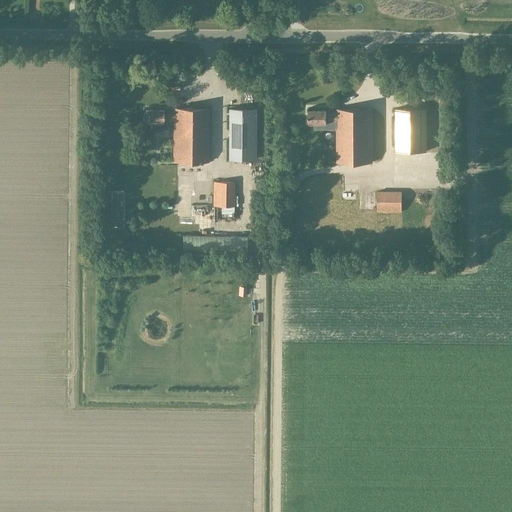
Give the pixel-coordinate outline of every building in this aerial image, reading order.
[(173,129),(173,161),(208,162),(209,108),(173,108),(173,111),(163,111),(163,108),(145,108),(145,121),(162,122),(162,129),(173,129)] [(253,160),(253,108),(228,108),(228,160),(253,160)] [(395,152),(427,151),(426,108),(395,108),(395,152)] [(336,127),(336,162),(372,162),(371,109),(336,109),(336,112),(326,112),(326,110),(308,110),(308,123),(316,123),(316,127),(336,127)] [(214,181),(213,206),(233,206),(234,182),(214,181)] [(125,190),(111,190),(111,228),(124,228),(125,190)] [(377,192),(377,212),(401,212),(402,192),(377,192)] [(247,234),(183,233),(182,251),(247,252),(247,234)]
